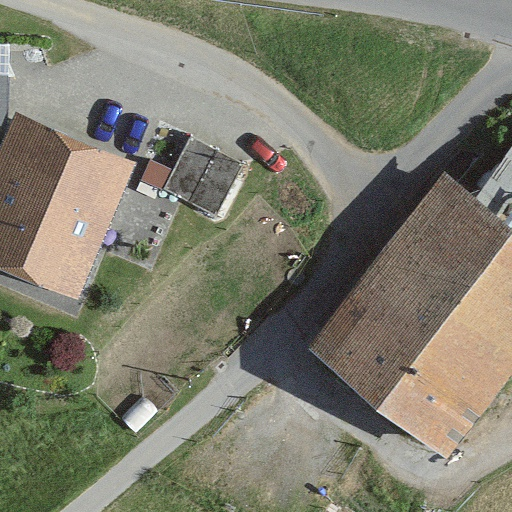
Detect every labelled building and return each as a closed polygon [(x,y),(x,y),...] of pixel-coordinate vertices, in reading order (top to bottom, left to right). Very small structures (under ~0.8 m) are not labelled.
[(134,154),(17,105),(0,145),(0,256),(78,289),(134,154)] [(241,158),(189,133),(173,166),(163,188),(216,212),(241,158)] [(511,134),(459,177),(492,217),(511,200),(511,134)] [(142,177),(163,188),(173,166),(152,156),(142,177)] [(511,356),(511,235),(437,177),(299,355),(433,458),(511,356)]
